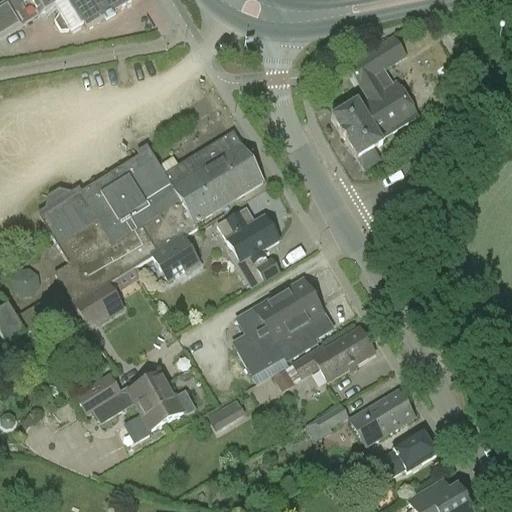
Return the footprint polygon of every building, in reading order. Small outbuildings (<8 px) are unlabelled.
[(13,0),(8,3),(7,3),(0,6),(0,41),(38,18),(38,19),(53,9),(58,17),(53,24),(60,35),(69,34),(70,37),(82,29),(85,34),(140,1),(139,0),(13,0)] [(355,161),(364,176),(380,165),(372,151),(380,145),(378,143),(416,119),(395,86),(392,88),(384,75),(406,61),(393,40),(345,70),(366,102),(357,108),(355,104),(330,120),(330,119),(329,120),(331,123),(332,123),(340,137),(339,138),(343,145),(345,144),(353,158),(352,158),(354,161),(355,161)] [(153,260),(181,241),(197,232),(194,227),(261,185),(231,136),(163,178),(154,163),(73,214),(70,210),(65,209),(57,213),(56,219),(58,223),(44,231),(67,268),(53,277),(62,293),(18,320),(27,336),(64,313),(108,288),(153,260)] [(235,262),(239,268),(248,263),(250,266),(251,266),(251,267),(263,260),(259,254),(277,244),(263,221),(253,227),(244,213),(216,230),(233,257),(235,262)] [(196,266),(181,241),(153,260),(167,283),(196,266)] [(4,288),(22,306),(42,286),(24,268),(4,288)] [(248,346),(235,354),(236,356),(229,361),(236,373),(244,369),(256,389),(288,371),(285,365),(316,346),(314,343),(331,333),(301,282),(252,311),(252,313),(234,323),(248,346)] [(89,336),(124,314),(108,288),(64,313),(72,326),(80,321),(89,336)] [(0,342),(4,350),(27,336),(18,320),(10,308),(0,314),(0,342)] [(373,357),(357,331),(323,351),(322,349),(290,368),(300,384),(321,371),(329,384),(373,357)] [(294,389),(285,374),(272,381),(281,397),(294,389)] [(151,433),(182,416),(187,418),(194,414),(184,396),(174,402),(159,376),(128,393),(127,391),(119,395),(109,378),(73,400),(86,420),(92,416),(100,429),(134,408),(140,420),(122,429),(133,449),(150,440),(151,433)] [(348,424),(364,450),(412,420),(396,394),(348,424)] [(341,409),(304,430),(314,446),(331,436),(329,433),(348,422),(341,409)] [(207,420),(210,425),(215,434),(224,428),(219,420),(216,415),(207,420)] [(405,476),(435,457),(420,433),(390,452),(393,455),(373,467),(386,486),(405,474),(405,476)] [(357,476),(350,464),(331,476),(330,475),(324,479),(330,490),(337,486),(338,488),(339,488),(344,496),(360,487),(354,478),(357,476)] [(468,511),(459,496),(452,501),(441,483),(406,505),(410,511),(468,511)]
